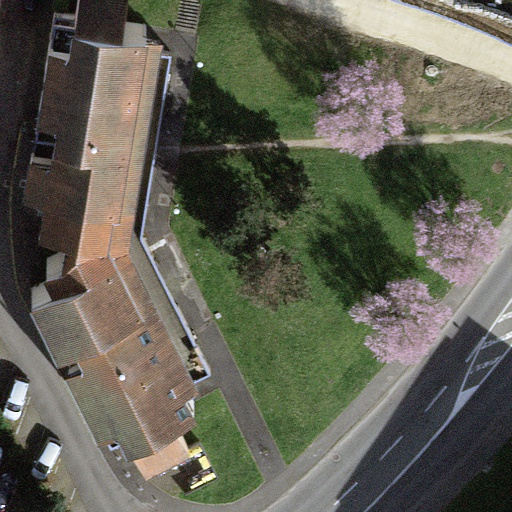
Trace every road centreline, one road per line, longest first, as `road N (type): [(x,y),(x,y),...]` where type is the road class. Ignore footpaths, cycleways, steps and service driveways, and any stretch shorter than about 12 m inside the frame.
road 1 (secondary): [(342,511),(466,388),(511,326)]
road 2 (unclassified): [(0,293),(124,511)]
